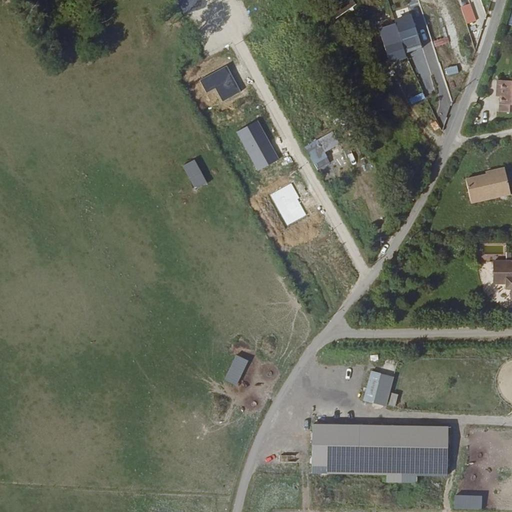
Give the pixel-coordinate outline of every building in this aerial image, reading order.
[(471,3),(461,7),(467,24),(477,21),(471,3)] [(427,55),(420,31),(406,35),(413,60),(427,55)] [(267,75),(276,92),(288,85),(279,68),(267,75)] [(511,80),(498,80),(498,93),(502,93),(501,112),(511,112),(511,80)] [(313,136),(308,120),(318,117),(312,102),(290,110),(301,140),(313,136)] [(339,131),(311,146),(319,162),(320,162),(324,169),(336,162),(331,152),(346,143),(339,131)] [(480,176),(480,199),(511,198),(511,172),(507,172),(507,176),(502,176),(480,176)] [(511,259),(502,259),(501,282),(511,281),(511,259)] [(236,355),(224,380),(237,386),(249,361),(236,355)] [(364,399),(387,405),(395,375),(372,369),(364,399)] [(396,407),(398,393),(390,392),(388,406),(396,407)] [(313,424),(313,475),(448,476),(449,426),(313,424)] [(482,510),(482,495),(455,495),(455,509),(482,510)]
